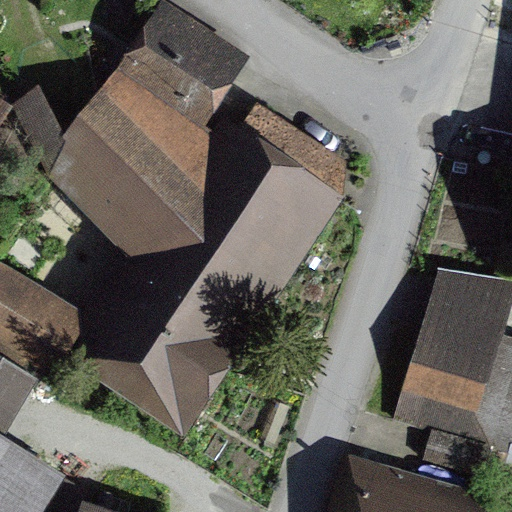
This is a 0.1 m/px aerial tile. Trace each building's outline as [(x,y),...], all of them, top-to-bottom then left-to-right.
[(129,74),(195,118),(233,59),(196,35),(191,42),(162,23),(142,54),(134,48),(125,62),(133,67),(129,74)] [(52,173),(143,276),(91,354),(178,412),(229,337),(222,332),(301,215),(320,229),(340,199),(319,186),(334,162),(266,118),(251,141),(239,133),(228,150),(189,126),(195,118),(129,74),(69,146),(40,95),(19,111),(52,173)] [(432,430),(465,440),(511,291),(511,278),(441,266),(395,420),(432,430)] [(0,340),(52,374),(60,360),(52,355),(67,330),(34,310),(42,296),(0,269),(0,340)] [(487,447),(465,440),(432,430),(424,459),(479,474),(487,447)] [(0,511),(29,511),(30,510),(33,511),(73,511),(83,492),(0,441),(0,511)] [(346,457),(329,511),(478,511),(480,505),(429,490),(431,484),(346,457)]
